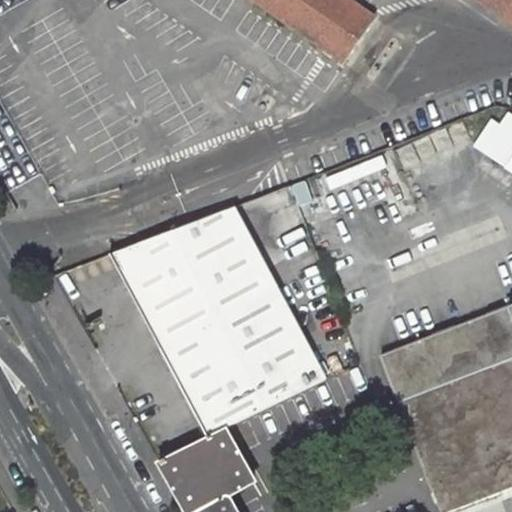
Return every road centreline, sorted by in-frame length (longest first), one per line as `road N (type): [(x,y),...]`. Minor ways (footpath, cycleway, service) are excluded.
road 1 (tertiary): [(133,511),(0,274)]
road 2 (unclassified): [(115,511),(33,383),(0,346)]
road 3 (tertiary): [(0,393),(66,511)]
